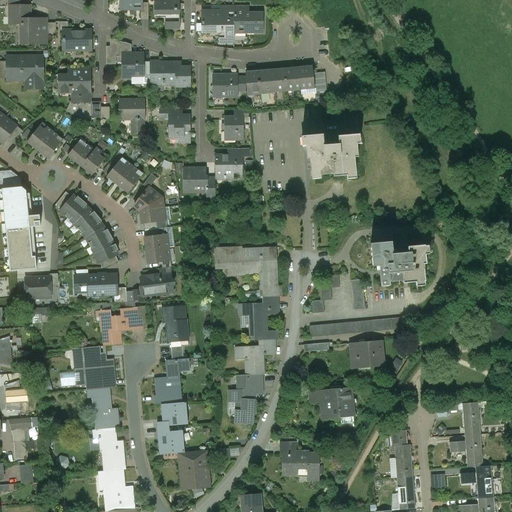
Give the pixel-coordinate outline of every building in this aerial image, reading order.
[(32,5),(21,6),(21,0),(12,0),(12,25),(21,25),(21,46),(48,46),(48,24),(48,19),(38,19),(38,21),(29,21),(29,17),(32,17),(32,5)] [(180,23),(179,0),(154,0),(154,15),(165,15),(165,23),(180,23)] [(221,13),(202,13),(202,33),(221,32),(221,42),(234,42),(234,33),(234,19),(228,19),(228,13),(228,12),(221,13)] [(262,14),(249,14),(248,14),(234,14),(234,19),(234,33),(263,33),(262,14)] [(90,32),(64,32),(64,40),(63,40),(63,43),(64,43),(64,47),(74,47),(74,51),(90,51),(90,32)] [(116,41),(111,41),(111,48),(106,48),(106,64),(115,64),(115,57),(123,57),(123,56),(131,56),(131,46),(125,44),(118,44),(118,43),(116,41)] [(131,56),(123,56),(123,57),(123,77),(132,77),(144,77),(144,76),(144,62),(144,56),(131,56)] [(42,57),(7,58),(7,59),(7,62),(8,68),(8,81),(26,81),(26,89),(43,89),(42,57)] [(160,62),(150,62),(150,76),(150,83),(160,82),(160,64),(160,63),(160,62)] [(181,66),(169,66),(169,63),(160,64),(160,82),(162,82),(163,85),(175,85),(175,88),(190,88),(190,68),(181,68),(181,66)] [(313,67),(299,68),(301,90),(315,89),(313,74),(313,67)] [(299,68),(286,69),(287,91),(301,90),(299,68)] [(272,72),(260,73),(260,72),(245,73),(247,95),(261,94),(261,95),(275,94),(275,93),(287,91),(286,69),(272,71),(272,72)] [(325,73),(313,74),(315,89),(315,90),(316,104),(328,103),(325,73)] [(68,75),(59,76),(59,94),(72,94),(72,103),(72,104),(91,103),(90,88),(91,88),(91,82),(90,82),(90,75),(68,75)] [(229,76),(229,77),(214,78),(214,99),(215,99),(215,97),(237,97),(237,92),(237,78),(237,76),(229,76)] [(144,77),(132,77),(132,85),(144,85),(144,84),(144,77)] [(246,92),(246,77),(237,78),(237,92),(246,92)] [(144,101),(119,101),(119,121),(133,121),(133,135),(144,135),(144,120),(145,120),(144,101)] [(91,103),(72,104),(72,103),(70,103),(67,112),(85,120),(92,120),(92,119),(91,119),(91,103)] [(101,108),(101,103),(91,103),(91,119),(92,119),(101,119),(101,108)] [(110,121),(110,108),(101,108),(101,119),(101,121),(110,121)] [(182,116),(182,109),(159,109),(160,119),(169,119),(169,137),(179,137),(179,144),(190,143),(190,136),(191,136),(191,134),(190,134),(190,116),(182,116)] [(249,119),(248,110),(238,110),(238,117),(243,117),(243,119),(249,119)] [(238,117),(224,117),(224,128),(227,128),(227,137),(236,137),(236,142),(244,142),(243,119),(243,117),(238,117)] [(6,118),(0,125),(0,142),(3,144),(8,138),(17,127),(6,118)] [(41,125),(28,141),(37,148),(36,150),(37,148),(39,150),(51,134),(41,125)] [(17,127),(8,138),(12,142),(15,139),(23,132),(17,127)] [(51,134),(39,150),(37,148),(36,150),(40,153),(41,151),(50,158),(62,142),(51,134)] [(339,145),(324,147),(323,136),(305,137),(305,138),(302,138),(302,147),(306,147),(307,159),(311,159),(312,176),(313,176),(313,180),(321,180),(321,176),(333,175),(334,177),(347,176),(348,180),(356,179),(356,175),(355,158),(358,158),(356,144),(360,144),(359,136),(356,136),(338,137),(339,145)] [(92,153),(79,142),(69,155),(81,164),(79,166),(83,169),(84,167),(82,165),(92,153)] [(92,153),(82,165),(84,167),(83,169),(85,167),(93,174),(106,158),(95,150),(92,153)] [(249,150),(227,150),(227,156),(242,155),(242,158),(249,158),(249,150)] [(227,156),(215,156),(215,178),(215,180),(217,180),(217,176),(225,176),(225,180),(233,180),(233,174),(241,174),(241,179),(242,179),(242,158),(242,155),(227,156)] [(120,160),(108,176),(117,183),(115,184),(117,186),(131,168),(120,160)] [(131,168),(117,186),(119,187),(121,186),(129,193),(142,177),(131,168)] [(205,178),(205,170),(184,170),(185,187),(197,187),(197,192),(206,192),(207,201),(215,201),(215,180),(215,178),(205,178)] [(0,189),(2,190),(10,272),(36,270),(33,227),(40,227),(39,216),(32,216),(30,194),(27,194),(27,192),(22,188),(21,188),(20,179),(11,171),(0,172),(0,189)] [(151,175),(143,186),(147,189),(148,190),(157,179),(151,175)] [(147,189),(135,205),(142,210),(142,211),(162,209),(161,200),(148,190),(147,189)] [(66,193),(55,206),(61,211),(72,198),(66,193)] [(61,211),(59,212),(67,219),(83,201),(78,197),(77,199),(73,196),(72,198),(61,211)] [(87,205),(83,201),(67,219),(74,225),(90,210),(86,206),(87,205)] [(162,209),(142,211),(144,225),(156,223),(166,222),(165,221),(163,222),(162,209)] [(90,210),(74,225),(80,232),(98,217),(94,212),(93,213),(90,210)] [(98,217),(80,232),(86,239),(104,227),(100,223),(102,222),(98,217)] [(104,227),(86,239),(90,247),(111,235),(108,230),(106,231),(104,227)] [(111,235),(90,247),(94,255),(114,246),(112,242),(113,241),(111,235)] [(158,236),(146,237),(147,251),(169,248),(167,235),(165,235),(158,236)] [(408,253),(393,254),(392,242),(371,244),(373,267),(379,266),(381,283),(382,283),(382,287),(391,286),(390,282),(403,281),(403,284),(416,282),(416,286),(425,285),(424,281),(426,281),(424,264),(427,264),(426,254),(429,253),(428,245),(425,246),(425,245),(408,247),(408,253)] [(114,246),(94,255),(98,264),(100,263),(116,257),(118,255),(116,252),(118,251),(116,245),(114,246)] [(169,248),(147,251),(149,265),(161,263),(169,262),(169,261),(171,261),(169,248)] [(277,249),(235,250),(235,248),(215,249),(215,248),(214,248),(214,250),(222,249),(222,256),(217,256),(218,268),(228,268),(229,275),(237,275),(237,272),(263,270),(264,298),(278,297),(281,297),(281,286),(277,287),(276,261),(277,261),(277,249)] [(116,257),(100,263),(102,267),(102,269),(118,262),(116,257)] [(169,262),(161,263),(162,269),(172,268),(171,261),(169,261),(169,262)] [(58,274),(50,275),(50,278),(51,287),(58,286),(58,274)] [(170,274),(143,278),(141,280),(142,287),(140,289),(141,291),(141,297),(142,297),(170,293),(169,288),(172,288),(174,285),(173,281),(171,280),(170,274)] [(117,275),(75,277),(75,293),(88,293),(88,297),(114,296),(118,296),(117,289),(117,275)] [(321,301),(312,302),(313,315),(324,314),(323,302),(332,301),(331,289),(340,289),(339,276),(327,277),(328,289),(320,289),(321,301)] [(50,278),(25,279),(26,299),(51,298),(51,287),(50,278)] [(362,280),(351,281),(354,311),(365,310),(362,280)] [(126,288),(117,289),(118,296),(114,296),(114,303),(126,303),(126,292),(126,288)] [(141,291),(133,292),(134,303),(143,303),(142,297),(141,297),(141,291)] [(126,292),(126,303),(134,303),(133,292),(126,292)] [(263,305),(238,306),(239,316),(257,316),(257,323),(250,323),(251,335),(267,334),(267,315),(279,315),(278,297),(264,298),(263,298),(263,305)] [(42,315),(49,315),(49,307),(36,307),(37,323),(42,323),(42,315)] [(185,307),(163,309),(164,323),(167,323),(168,343),(180,342),(180,337),(188,336),(186,322),(187,322),(187,321),(186,321),(185,307)] [(121,316),(111,317),(111,310),(104,311),(104,317),(100,317),(101,332),(103,332),(104,347),(122,345),(120,332),(143,330),(143,317),(138,317),(137,308),(121,309),(121,316)] [(368,321),(310,326),(311,338),(369,333),(368,321)] [(10,337),(0,340),(0,352),(11,352),(10,337)] [(259,347),(235,347),(235,360),(245,359),(245,376),(262,375),(264,375),(264,362),(261,362),(261,356),(276,356),(275,340),(259,341),(259,347)] [(382,341),(350,344),(351,358),(356,358),(357,359),(358,359),(358,361),(359,361),(359,368),(370,368),(370,367),(385,366),(383,366),(381,342),(382,342),(382,341)] [(328,343),(312,345),(313,352),(329,350),(328,343)] [(112,360),(100,361),(99,356),(100,356),(99,347),(73,349),(74,358),(78,358),(79,370),(84,369),(86,390),(93,390),(109,389),(115,388),(112,360)] [(182,347),(171,348),(172,361),(184,360),(182,347)] [(11,352),(0,352),(0,365),(12,367),(11,352)] [(172,361),(166,361),(167,378),(155,380),(156,396),(154,396),(154,406),(182,403),(180,373),(190,372),(189,359),(184,360),(172,361)] [(245,376),(237,376),(237,392),(228,392),(229,402),(236,402),(235,424),(253,424),(254,401),(252,401),(252,394),(263,394),(262,375),(245,376)] [(19,382),(4,386),(6,392),(6,398),(20,397),(19,382)] [(353,388),(341,389),(341,390),(331,391),(331,390),(306,392),(307,403),(321,402),(322,412),(338,410),(339,411),(340,411),(340,418),(354,417),(356,416),(354,416),(351,389),(353,388)] [(109,389),(93,390),(94,398),(92,398),(95,430),(115,429),(119,428),(117,410),(111,410),(109,389)] [(20,397),(6,398),(7,404),(6,410),(21,412),(20,397)] [(479,403),(463,404),(465,436),(481,435),(479,403)] [(161,406),(162,423),(170,423),(170,428),(189,427),(187,404),(161,406)] [(159,456),(184,455),(183,432),(170,432),(170,428),(170,423),(162,423),(158,424),(159,456)] [(25,427),(11,431),(13,437),(14,443),(26,442),(25,427)] [(95,430),(92,431),(93,439),(99,438),(100,451),(102,451),(104,472),(123,470),(125,470),(123,442),(116,443),(115,435),(116,435),(115,429),(95,430)] [(406,431),(390,432),(391,437),(386,438),(387,447),(394,447),(407,446),(406,431)] [(481,435),(465,436),(466,441),(450,443),(450,453),(466,452),(468,468),(476,467),(483,467),(481,435)] [(26,442),(14,443),(15,460),(27,459),(26,442)] [(308,455),(308,457),(303,457),(303,455),(296,455),(296,444),(280,444),(280,456),(282,456),(282,475),(298,475),(298,472),(306,472),(306,474),(308,474),(308,480),(319,480),(319,455),(308,455)] [(407,446),(394,447),(397,479),(413,477),(410,445),(407,446)] [(206,452),(186,453),(188,477),(182,478),(183,489),(207,487),(206,470),(207,470),(206,452)] [(67,459),(61,457),(57,461),(58,467),(64,469),(69,465),(67,459)] [(31,465),(20,466),(21,484),(33,483),(31,465)] [(483,467),(476,467),(476,473),(461,474),(461,484),(477,483),(478,499),(494,498),(492,466),(483,467)] [(104,472),(98,472),(99,484),(104,484),(106,511),(109,511),(135,510),(133,487),(125,488),(123,470),(104,472)] [(413,477),(397,479),(399,510),(415,509),(413,477)] [(262,511),(261,495),(243,497),(243,511),(262,511)] [(495,511),(494,498),(478,499),(479,505),(463,506),(463,511),(495,511)]
